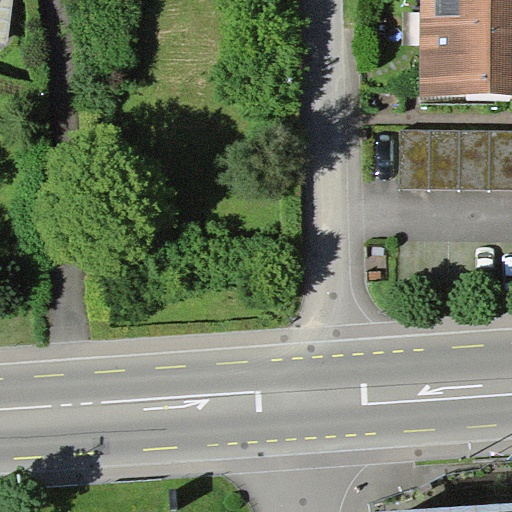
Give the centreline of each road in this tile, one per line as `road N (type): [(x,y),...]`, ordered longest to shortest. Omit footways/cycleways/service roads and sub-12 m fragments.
road 1 (residential): [(342,401),(330,0)]
road 2 (primary): [(0,418),(342,401)]
road 3 (primary): [(342,401),(511,387)]
